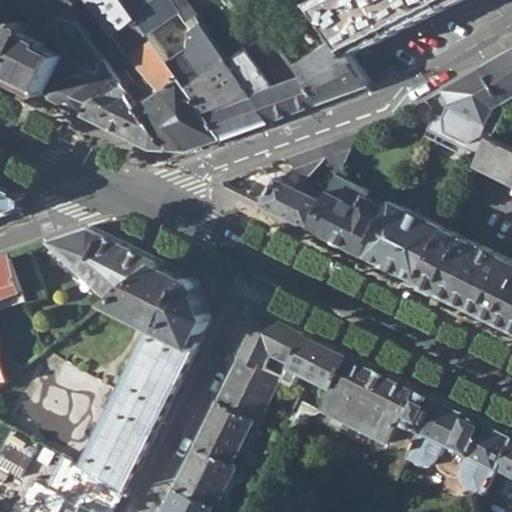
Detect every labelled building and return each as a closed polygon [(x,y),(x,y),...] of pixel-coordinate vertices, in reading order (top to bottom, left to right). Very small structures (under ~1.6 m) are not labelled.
[(0,0),(0,71),(44,93),(63,55),(56,52),(57,50),(47,45),(52,30),(48,26),(49,24),(36,17),(29,31),(29,29),(29,27),(28,27),(28,26),(26,25),(26,24),(26,22),(24,21),(22,22),(19,21),(18,21),(17,21),(16,21),(15,22),(14,22),(8,33),(0,29),(2,24),(2,23),(3,23),(3,22),(3,21),(4,20),(5,19),(5,18),(6,17),(6,16),(7,15),(8,15),(8,14),(10,12),(10,11),(14,7),(6,0),(0,0)] [(6,0),(14,7),(36,17),(49,24),(65,14),(47,0),(6,0)] [(71,9),(75,15),(80,11),(75,4),(78,0),(47,0),(65,14),(71,9)] [(91,0),(120,38),(164,89),(154,96),(142,78),(135,82),(125,69),(117,74),(124,84),(132,94),(169,146),(169,148),(193,149),(224,138),(126,0),(91,0)] [(126,0),(224,138),(274,120),(207,29),(209,28),(188,0),(126,0)] [(330,0),(319,6),(342,39),(354,56),(462,0),(330,0)] [(136,138),(153,147),(169,148),(169,146),(132,94),(113,106),(102,100),(124,84),(117,74),(97,46),(75,15),(71,9),(65,14),(49,24),(48,26),(52,30),(63,46),(57,50),(56,52),(63,55),(44,93),(52,97),(114,128),(136,138)] [(219,21),(209,28),(207,29),(274,120),(323,103),(296,69),(268,28),(255,39),(262,48),(260,50),(278,75),(271,79),(243,41),(237,45),(219,21)] [(296,69),(323,103),(374,84),(354,56),(342,39),(296,69)] [(511,50),(486,65),(507,102),(511,99),(511,50)] [(507,102),(486,65),(430,96),(439,112),(432,128),(481,151),(499,108),(507,102)] [(511,145),(510,144),(495,136),(480,164),(511,180),(511,145)] [(303,162),(294,162),(306,176),(329,154),(320,143),(300,151),(303,162)] [(289,155),(294,162),(303,162),(300,151),(289,155)] [(275,160),(265,163),(277,173),(284,176),(289,168),(275,160)] [(226,180),(263,199),(277,173),(265,163),(225,177),(226,180)] [(310,222),(367,251),(391,203),(370,193),(373,185),(338,168),(324,195),(310,222)] [(263,199),(310,222),(324,195),(284,176),(277,173),(263,199)] [(0,215),(26,207),(26,196),(0,183),(0,215)] [(367,251),(422,278),(449,225),(394,197),(391,203),(367,251)] [(47,240),(110,298),(160,259),(90,225),(47,240)] [(422,278),(511,323),(511,256),(449,225),(422,278)] [(27,249),(9,255),(22,290),(27,303),(43,296),(27,249)] [(9,255),(0,258),(0,298),(22,290),(9,255)] [(108,301),(154,323),(199,345),(212,316),(199,278),(160,259),(110,298),(108,301)] [(264,312),(242,357),(265,368),(273,353),(289,361),(285,368),(290,371),(308,333),(264,312)] [(84,465),(94,470),(127,488),(199,345),(154,323),(84,465)] [(350,355),(308,333),(290,371),(286,379),(296,383),(303,371),(334,387),(350,355)] [(419,388),(350,355),(334,387),(358,400),(348,419),(348,422),(350,428),(364,436),(371,434),(372,431),(382,412),(402,422),(419,388)] [(242,357),(221,401),(254,417),(261,420),(281,377),(265,368),(242,357)] [(324,407),(348,419),(358,400),(334,387),(333,388),(324,407)] [(511,447),(511,434),(419,388),(402,422),(422,431),(410,456),(425,464),(429,465),(431,466),(433,465),(435,464),(437,463),(440,463),(441,465),(442,467),(443,469),(443,470),(445,472),(450,475),(453,476),(455,476),(458,475),(461,475),(463,476),(465,478),(466,480),(468,484),(471,486),(479,490),(488,495),(488,494),(502,469),(511,447)] [(221,401),(198,446),(234,462),(254,417),(221,401)] [(285,423),(290,426),(320,411),(322,410),(304,402),(297,415),(291,412),(285,423)] [(392,441),(402,422),(382,412),(372,431),(392,441)] [(198,446),(178,485),(215,504),(218,506),(237,464),(234,462),(198,446)] [(511,497),(511,447),(502,469),(488,494),(509,505),(511,497)] [(374,501),(386,507),(396,488),(384,482),(374,501)] [(178,485),(164,511),(210,511),(215,504),(178,485)] [(0,511),(36,511),(37,511),(0,492),(0,511)]
